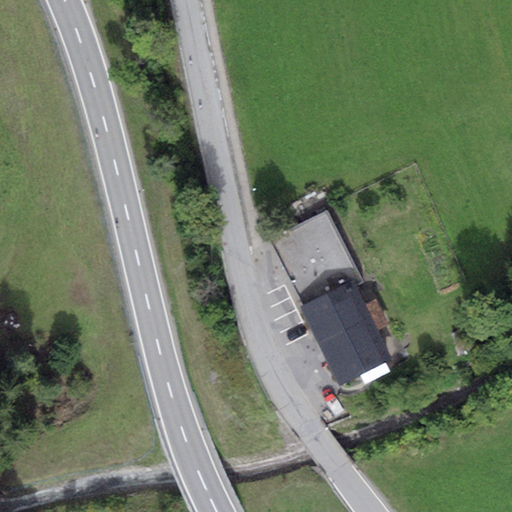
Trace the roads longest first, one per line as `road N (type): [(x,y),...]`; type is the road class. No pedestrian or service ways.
road 1 (residential): [(372,511),(287,398),(255,332),(187,0)]
road 2 (secondary): [(63,0),(104,125),(169,393),(215,511)]
